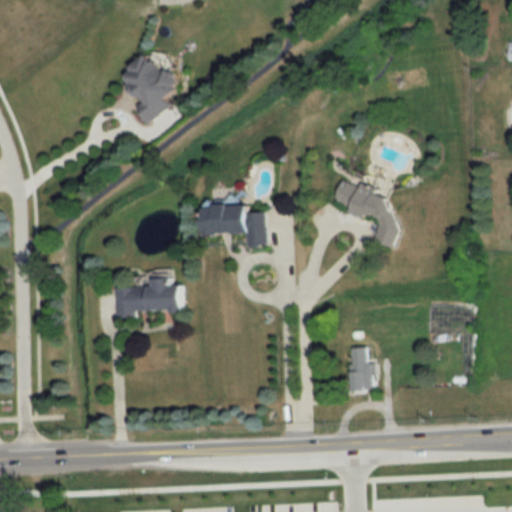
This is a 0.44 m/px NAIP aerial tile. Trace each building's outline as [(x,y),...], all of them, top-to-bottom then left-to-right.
[(177,105),(172,98),(185,89),(159,52),(127,74),(147,102),(142,105),(153,122),(177,105)] [(406,198),(348,179),(341,202),(358,207),(357,212),(386,221),(380,240),(392,244),(406,198)] [(210,234),(252,233),(252,246),(271,246),(271,212),(254,213),(253,205),(209,206),(210,234)] [(121,287),(121,318),(142,318),(142,311),(188,311),(188,285),(176,285),(176,278),(157,278),(157,287),(121,287)] [(353,348),(353,390),(377,390),(377,363),(370,363),(370,348),(353,348)]
